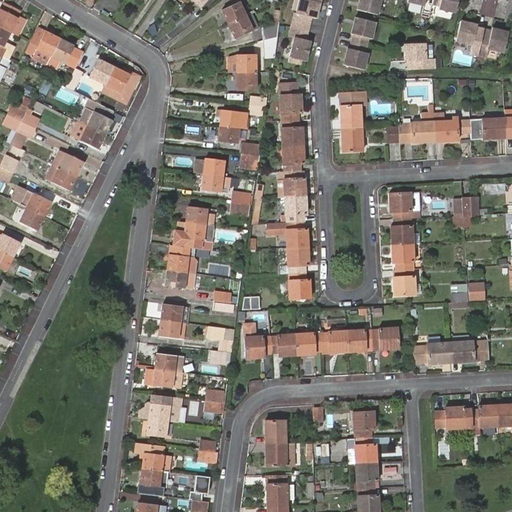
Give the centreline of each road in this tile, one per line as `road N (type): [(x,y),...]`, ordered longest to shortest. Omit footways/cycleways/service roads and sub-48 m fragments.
road 1 (residential): [(103,511),(159,86)]
road 2 (residential): [(0,411),(159,86)]
road 3 (residential): [(412,384),(276,392),(253,402),(242,421),(229,511)]
road 4 (residential): [(323,181),(329,283),(339,297),(352,297),(366,293),(371,280),(369,177)]
road 5 (residential): [(338,0),(317,81),(323,181)]
road 6 (residential): [(159,86),(152,59),(51,0)]
road 7 (residential): [(369,177),(511,173)]
road 8 (residential): [(419,511),(412,384)]
